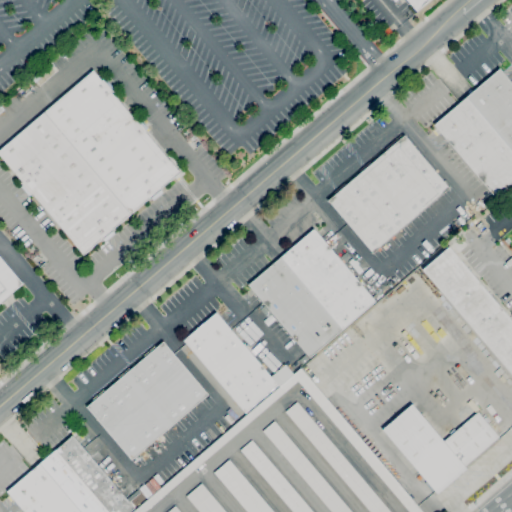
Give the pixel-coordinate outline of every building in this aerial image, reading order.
[(430,0),(417,11),(407,0),(430,0)] [(387,37),(383,32),(388,27),(393,32),(387,37)] [(511,182),(495,197),(434,125),(500,69),(511,83),(511,182)] [(84,254),(34,194),(32,196),(31,194),(29,196),(21,187),(23,185),(22,183),(23,182),(0,154),(0,150),(93,71),(102,81),(103,80),(114,93),(113,94),(135,120),(136,119),(147,132),(146,133),(180,173),(162,188),(163,189),(150,200),(149,199),(113,229),(114,230),(113,231),(115,233),(106,241),(104,239),(102,241),(101,240),(84,254)] [(373,253),(328,201),(405,135),(449,188),(373,253)] [(281,257),(314,229),(375,301),(343,329),(281,257)] [(511,375),(422,270),(449,247),(511,320),(511,375)] [(0,303),(0,256),(23,284),(0,303)] [(343,329),(310,358),(248,285),(281,257),(343,329)] [(267,317),(260,309),(264,306),(271,314),(267,317)] [(245,413),(184,341),(216,313),(278,385),(245,413)] [(131,460),(87,407),(95,401),(93,399),(104,390),(105,392),(120,379),(119,377),(130,368),(131,370),(146,357),(145,355),(155,346),(157,348),(163,342),(208,394),(131,460)] [(303,364),(299,359),(305,354),(309,359),(303,364)] [(132,511),(301,368),(423,511),(409,511),(298,381),(144,511),(132,511)] [(369,511),(285,412),(297,402),(390,511),(369,511)] [(437,495),(382,430),(412,404),(444,441),(478,412),(499,437),(465,466),(467,469),(437,495)] [(331,511),(263,431),(274,421),(351,511),(331,511)] [(129,511),(24,511),(7,492),(73,436),(134,508),(129,511)] [(292,511),(240,450),(252,440),(313,511),(292,511)] [(247,511),(214,473),(229,460),(273,511),(247,511)] [(199,511),(186,496),(201,484),(225,511),(199,511)] [(134,507),(148,495),(141,487),(127,499),(134,507)]
